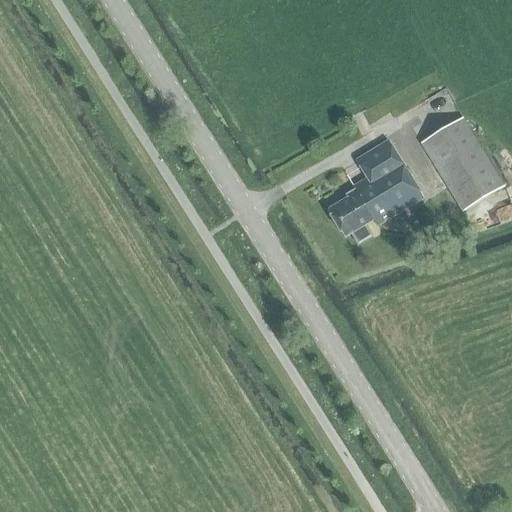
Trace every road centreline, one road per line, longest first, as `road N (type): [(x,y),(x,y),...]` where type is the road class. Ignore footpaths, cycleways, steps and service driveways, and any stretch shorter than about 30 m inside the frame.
road 1 (tertiary): [(434,511),(111,0)]
road 2 (unknown): [(39,0),(362,511)]
